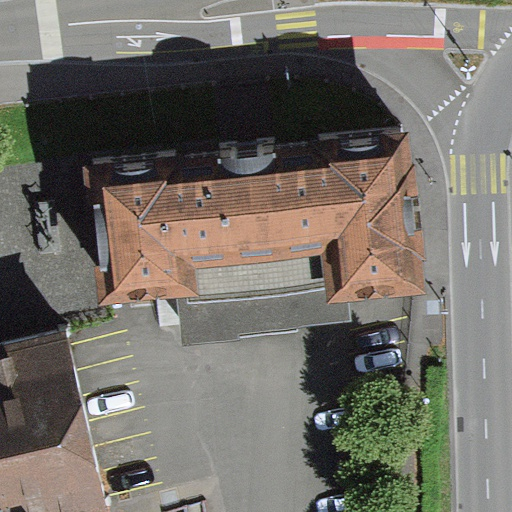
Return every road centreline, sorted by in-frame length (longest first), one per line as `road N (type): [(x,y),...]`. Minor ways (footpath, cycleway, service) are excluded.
road 1 (secondary): [(474,128),(486,511)]
road 2 (residential): [(23,28),(210,34),(363,24)]
road 3 (residential): [(363,24),(431,75),(474,128)]
road 4 (residential): [(363,24),(511,25)]
